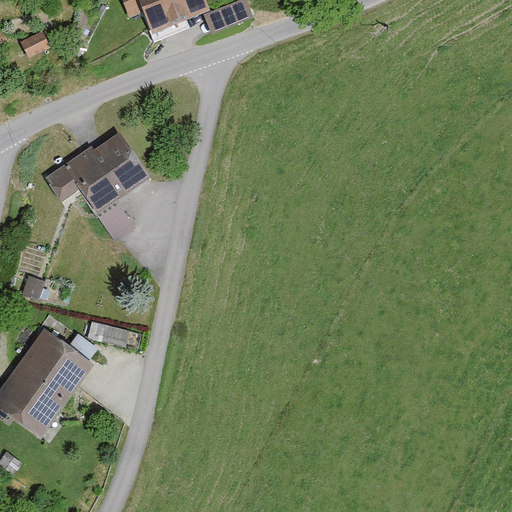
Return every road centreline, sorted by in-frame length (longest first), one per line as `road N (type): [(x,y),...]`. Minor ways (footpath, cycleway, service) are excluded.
road 1 (residential): [(107,511),(139,406),(211,58)]
road 2 (unclassified): [(211,58),(79,103),(0,145)]
road 3 (unclassified): [(361,0),(211,58)]
